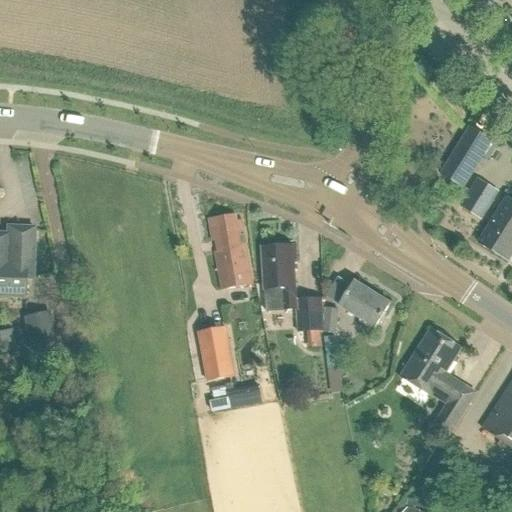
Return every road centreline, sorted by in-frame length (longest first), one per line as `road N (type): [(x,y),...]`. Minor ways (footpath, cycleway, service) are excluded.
road 1 (secondary): [(345,205),(288,180),(152,142),(0,118)]
road 2 (tertiary): [(345,205),(366,122),(349,0)]
road 3 (secondary): [(511,320),(345,205)]
